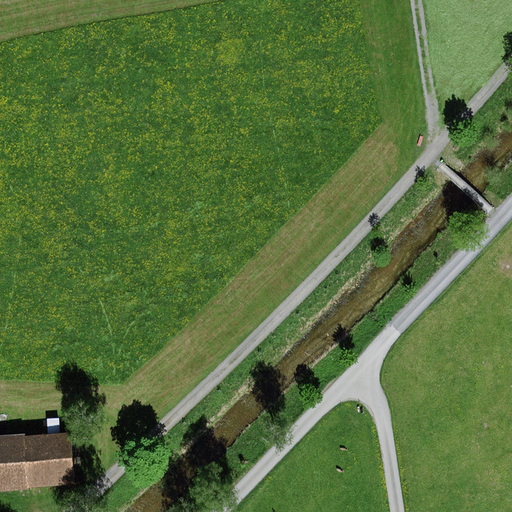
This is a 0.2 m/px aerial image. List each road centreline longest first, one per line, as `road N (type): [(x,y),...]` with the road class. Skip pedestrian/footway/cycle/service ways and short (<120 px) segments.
road 1 (track): [(69,511),(511,62)]
road 2 (track): [(373,357),(220,511)]
road 3 (track): [(511,214),(373,357)]
road 4 (track): [(373,357),(403,511)]
road 5 (track): [(414,0),(433,149)]
